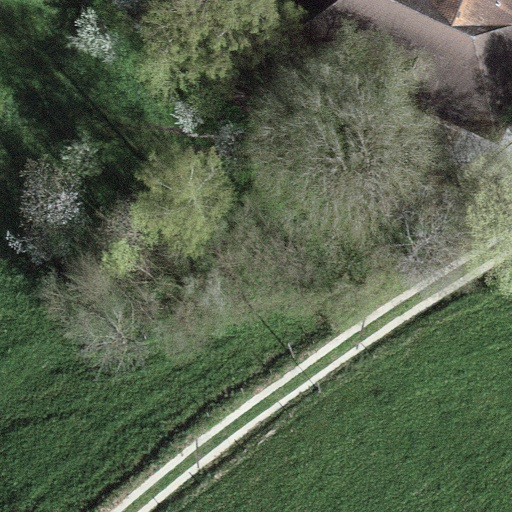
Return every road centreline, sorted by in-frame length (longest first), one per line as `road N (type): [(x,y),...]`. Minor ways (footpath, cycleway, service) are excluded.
road 1 (track): [(134,511),(190,460),(511,225)]
road 2 (track): [(511,157),(377,125),(247,77),(195,0)]
